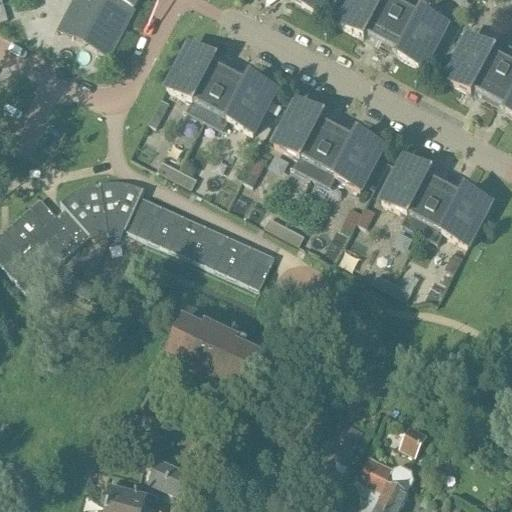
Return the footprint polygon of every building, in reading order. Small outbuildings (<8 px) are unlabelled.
[(113,50),(139,0),(79,0),(66,25),(113,50)] [(291,0),(292,1),(290,5),(316,18),(325,0),(291,0)] [(352,0),(337,30),(363,43),(365,39),(383,48),(407,0),(352,0)] [(424,75),(447,31),(422,18),(431,0),(407,0),(383,48),(400,57),(398,61),(424,75)] [(490,104),(511,62),(511,38),(503,34),(492,55),(468,42),(445,86),(471,100),(473,95),(490,104)] [(189,51),(166,95),(191,108),(180,129),(199,139),(230,78),(213,69),(215,65),(189,51)] [(511,62),(490,104),(507,114),(505,118),(511,121),(511,62)] [(217,148),(228,127),(253,140),(276,97),(250,83),(247,87),(230,78),(199,139),(217,148)] [(297,108),(274,152),(298,164),(287,185),(306,195),(338,135),(321,126),(323,121),(297,108)] [(338,135),(306,195),(324,205),(335,184),(360,197),(383,153),(357,139),(355,144),(338,135)] [(413,252),(445,191),(428,182),(430,178),(404,164),(381,208),(406,221),(395,242),(413,252)] [(173,186),(179,176),(162,167),(156,177),(173,186)] [(197,185),(179,176),(173,186),(191,195),(197,185)] [(101,190),(100,190),(108,245),(109,245),(107,229),(121,226),(128,229),(125,236),(259,297),(274,263),(141,203),(144,196),(143,196),(142,197),(136,194),(129,191),(122,190),(115,189),(108,190),(101,191),(101,190)] [(90,242),(85,236),(90,231),(105,229),(107,245),(108,245),(100,190),(99,190),(99,191),(92,192),(85,194),(79,197),(72,200),(66,204),(61,209),(61,208),(60,209),(65,215),(56,222),(40,204),(0,239),(0,269),(26,299),(90,242)] [(432,261),(443,240),(467,253),(490,210),(464,196),(462,200),(445,191),(413,252),(432,261)] [(264,234),(281,243),(287,233),(269,223),(264,234)] [(287,233),(281,243),(299,252),(304,242),(287,233)] [(388,299),(394,289),(376,280),(371,290),(388,299)] [(411,298),(394,289),(388,299),(406,308),(411,298)] [(262,362),(245,354),(249,346),(242,343),(240,346),(206,330),(203,335),(184,326),(166,364),(245,400),(262,362)] [(426,442),(411,434),(400,455),(415,463),(426,442)] [(376,511),(401,511),(408,499),(407,498),(413,486),(410,478),(401,473),(392,476),(392,475),(371,465),(364,477),(386,488),(381,499),(382,500),(376,511)] [(168,471),(158,492),(185,505),(195,483),(168,471)] [(359,489),(381,499),(386,488),(364,477),(359,489)] [(124,489),(114,486),(107,511),(144,511),(147,504),(122,497),(124,489)]
